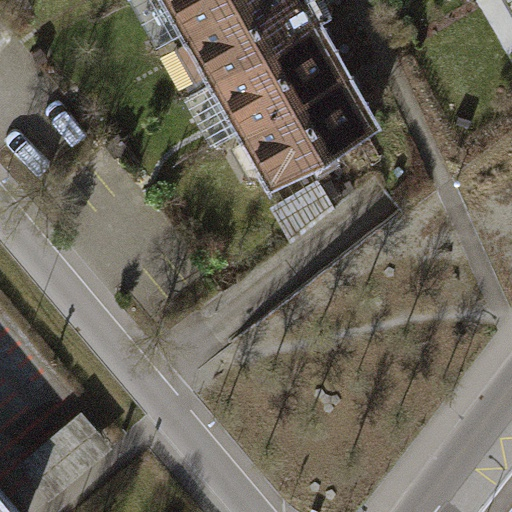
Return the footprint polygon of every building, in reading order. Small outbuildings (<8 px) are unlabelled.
[(164,0),(183,36),(249,0),(164,0)] [(249,0),(183,36),(212,88),(308,36),(288,0),(249,0)] [(212,88),(240,140),(337,89),(308,36),(212,88)] [(240,140),(268,193),(365,141),(337,89),(240,140)] [(26,511),(0,481),(0,511),(26,511)]
